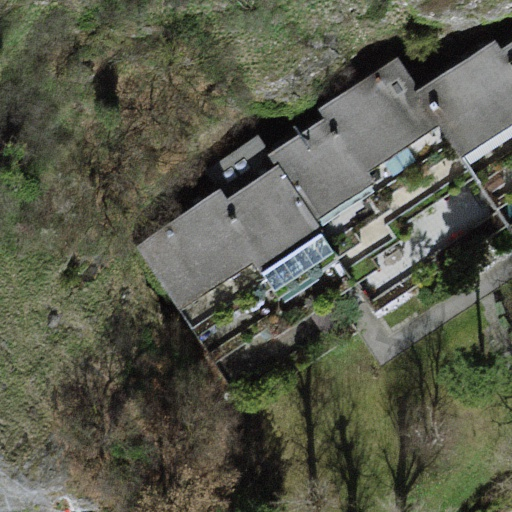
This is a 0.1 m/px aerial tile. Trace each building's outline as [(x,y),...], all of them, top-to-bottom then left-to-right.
[(511,187),(511,79),(501,62),(493,50),(419,98),(476,186),(488,203),(511,187)] [(511,54),(501,62),(511,79),(511,54)] [(476,186),(419,98),(396,64),(321,114),(328,124),(383,207),(401,235),(476,186)] [(383,207),(328,124),(273,160),(283,175),(328,243),(383,207)] [(328,243),(283,175),(231,210),(219,191),(133,249),(182,323),(252,276),(271,304),(338,259),(328,243)]
